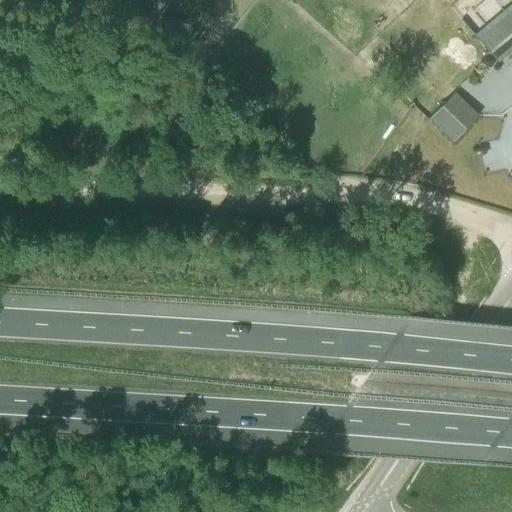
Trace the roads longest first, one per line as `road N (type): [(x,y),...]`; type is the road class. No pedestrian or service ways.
road 1 (track): [(0,185),(410,197),(474,215),(511,240)]
road 2 (motorway): [(511,360),(0,322)]
road 3 (motorway): [(0,402),(511,436)]
road 4 (secondary): [(364,511),(511,296)]
